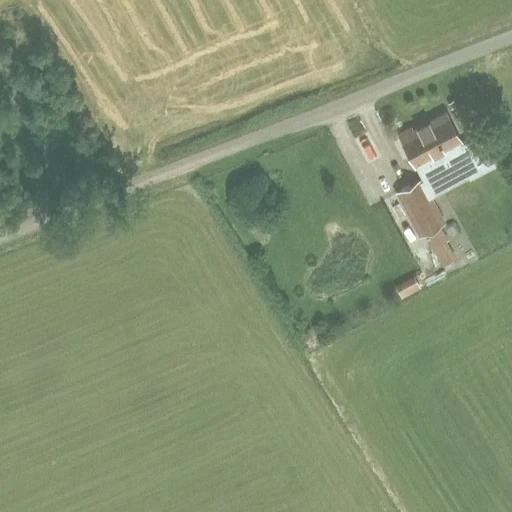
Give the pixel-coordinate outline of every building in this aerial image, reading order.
[(400,138),(414,165),(425,159),(431,171),(459,155),(470,176),(492,164),(478,136),(461,145),(459,141),(460,140),(446,114),(400,138)] [(421,234),(443,222),(420,180),(398,191),(421,234)] [(397,210),(387,214),(394,231),(404,227),(397,210)] [(455,279),(469,273),(464,261),(450,267),(455,279)] [(414,274),(395,284),(402,297),(421,287),(414,274)]
